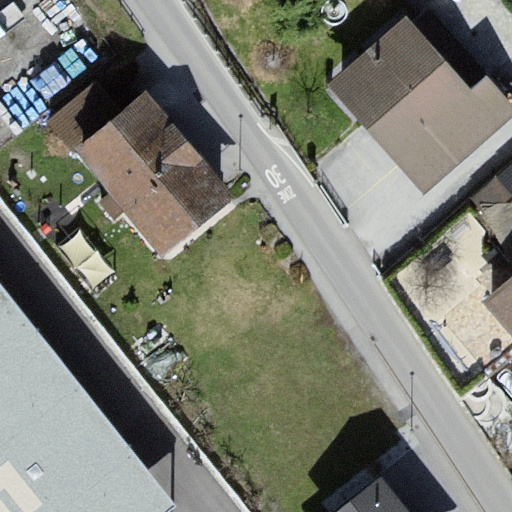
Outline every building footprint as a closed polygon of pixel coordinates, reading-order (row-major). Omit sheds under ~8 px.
[(511,115),(429,15),(339,89),(428,196),(511,126),(511,115)] [(159,102),(88,159),(173,263),(243,207),(159,102)] [(511,176),(511,151),(500,163),(511,176)] [(0,511),(176,511),(0,289),(0,511)] [(511,295),(497,308),(511,325),(511,295)] [(406,511),(389,489),(357,511),(406,511)]
